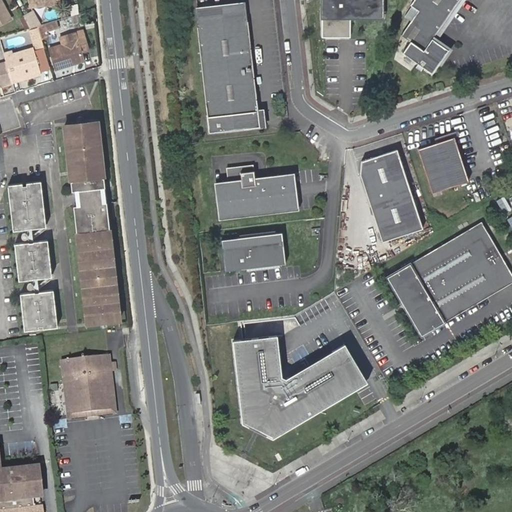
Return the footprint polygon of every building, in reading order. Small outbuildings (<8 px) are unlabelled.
[(0,0),(0,18),(10,13),(2,0),(0,0)] [(385,0),(324,0),(323,37),(351,38),(352,20),(385,20),(385,0)] [(433,36),(458,0),(412,0),(411,1),(413,3),(419,7),(412,17),(402,32),(411,38),(404,49),(433,70),(449,47),(437,38),(433,36)] [(458,0),(433,36),(437,38),(463,0),(458,0)] [(32,3),(23,9),(30,20),(34,18),(39,17),(32,3)] [(413,3),(406,13),(412,17),(419,7),(413,3)] [(195,10),(197,26),(247,21),(245,4),(195,10)] [(56,19),(54,12),(40,16),(42,23),(56,19)] [(39,17),(34,18),(38,31),(44,29),(42,23),(40,16),(39,17)] [(247,21),(197,26),(208,133),(259,127),(247,21)] [(71,57),(83,54),(82,50),(88,48),(83,28),(76,30),(78,35),(48,44),(56,65),(72,61),(71,57)] [(4,57),(10,77),(39,69),(30,41),(10,48),(9,45),(1,48),(4,57)] [(0,80),(10,77),(4,57),(0,57),(0,80)] [(80,238),(77,239),(87,320),(119,316),(106,199),(102,199),(100,184),(104,184),(97,119),(83,121),(84,124),(79,125),(78,121),(64,123),(72,188),(78,187),(80,202),(80,206),(79,207),(78,208),(78,209),(77,210),(77,213),(77,216),(80,238)] [(418,148),(430,185),(466,173),(454,137),(418,148)] [(397,149),(361,161),(360,173),(382,241),(423,228),(397,149)] [(217,219),(297,210),(293,173),(254,177),(252,164),(226,166),(227,180),(213,181),(217,219)] [(30,222),(31,225),(45,224),(40,179),(25,180),(26,183),(21,183),(21,181),(7,182),(12,227),(26,226),(26,223),(30,222)] [(487,297),(511,282),(511,274),(481,222),(386,276),(419,336),(487,297)] [(219,239),(223,270),(284,263),(279,232),(219,239)] [(36,272),(37,275),(51,274),(46,237),(32,239),(33,242),(28,242),(28,239),(14,241),(18,278),(32,276),(32,272),(36,272)] [(52,286),(38,288),(39,291),(34,291),(33,289),(19,291),(24,328),(38,326),(37,324),(43,323),(43,326),(57,324),(52,286)] [(275,336),(231,341),(240,422),(247,425),(249,421),(268,430),(266,435),(272,438),(367,382),(344,344),(297,372),(284,380),(280,378),(275,336)] [(109,353),(61,359),(64,381),(67,381),(71,412),(87,410),(87,415),(92,414),(96,414),(96,409),(111,407),(108,376),(111,375),(111,369),(110,361),(109,353)] [(111,407),(96,409),(96,414),(116,411),(111,375),(108,376),(111,407)] [(71,412),(67,381),(64,381),(68,417),(87,415),(87,410),(71,412)] [(249,421),(247,425),(266,435),(268,430),(249,421)] [(0,511),(43,511),(43,504),(35,505),(34,495),(41,494),(38,465),(0,469),(0,511)]
